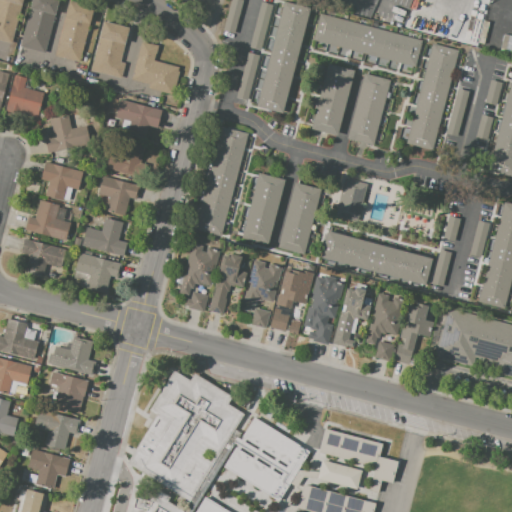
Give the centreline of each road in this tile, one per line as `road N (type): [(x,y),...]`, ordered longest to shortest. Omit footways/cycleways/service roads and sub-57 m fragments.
road 1 (residential): [(511,429),(0,290)]
road 2 (tertiary): [(206,66),(90,511)]
